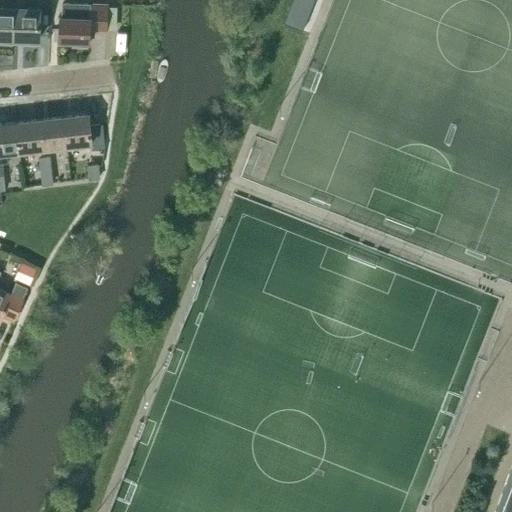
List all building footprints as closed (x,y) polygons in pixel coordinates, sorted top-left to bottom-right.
[(3,0),(3,7),(0,6),(0,40),(2,41),(3,39),(13,39),(14,0),(3,0)] [(24,0),(14,0),(13,39),(31,40),(38,40),(39,8),(31,8),(24,8),(24,0)] [(292,0),(283,24),(303,32),(314,0),(292,0)] [(107,30),(108,6),(108,5),(90,5),(90,18),(61,17),(60,27),(54,27),(54,40),(60,40),(60,41),(72,41),(72,46),(88,47),(88,42),(90,42),(90,29),(107,30)] [(64,117),(67,146),(92,143),(92,150),(106,148),(103,124),(90,125),(88,114),(64,117)] [(40,119),(43,149),(67,146),(64,117),(40,119)] [(16,132),(19,152),(31,150),(43,149),(40,119),(31,120),(15,122),(16,132)] [(0,173),(4,173),(3,163),(9,162),(8,153),(19,152),(16,132),(15,122),(0,123),(0,173)] [(52,170),(50,155),(40,157),(41,171),(52,170)] [(88,165),(90,180),(100,179),(98,163),(88,165)] [(41,171),(43,186),(53,185),(52,170),(41,171)] [(15,277),(29,284),(36,269),(22,263),(15,277)] [(0,319),(2,315),(13,320),(27,288),(15,282),(10,293),(0,289),(0,273),(1,272),(0,271),(0,319)] [(511,511),(511,467),(495,511),(511,511)]
